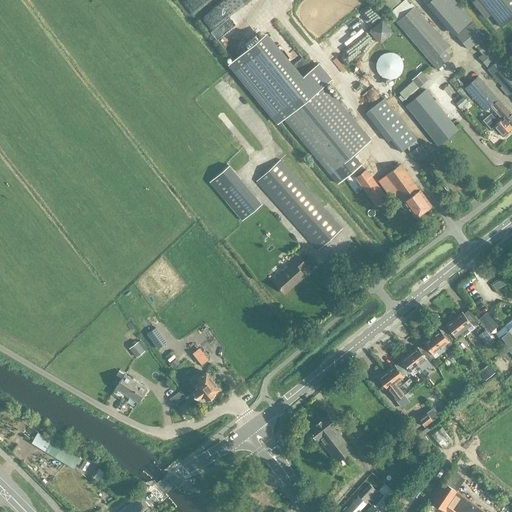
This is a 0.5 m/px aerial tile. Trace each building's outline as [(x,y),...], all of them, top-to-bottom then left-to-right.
[(217,4),(222,0),(198,0),(187,10),(195,19),(215,2),(217,4)] [(248,0),(231,0),(207,13),(214,27),(252,6),(248,0)] [(400,0),(399,0),(380,0),(389,10),(400,0)] [(396,22),(430,62),(436,69),(451,57),(445,50),(448,47),(411,3),(409,4),(405,0),(403,0),(390,12),(397,21),(396,22)] [(427,3),(455,35),(471,21),(453,0),(422,0),(426,4),(427,3)] [(511,0),(475,0),(483,8),(499,29),(511,18),(511,0)] [(381,21),(369,31),(379,43),(391,33),(381,21)] [(483,37),(471,23),(456,36),(468,50),(483,37)] [(326,89),(333,81),(320,65),(313,72),(294,51),(288,57),(268,35),(229,66),(277,126),(283,120),(329,174),(369,141),(326,89)] [(367,35),(347,51),(351,55),(336,69),(341,75),(375,45),(367,35)] [(488,49),(483,43),(476,48),(481,54),(488,49)] [(511,74),(499,59),(499,60),(497,58),(499,56),(491,47),(478,58),(488,69),(487,70),(511,98),(511,74)] [(399,63),(400,62),(399,57),(397,55),(396,53),(394,51),(392,50),(389,49),(387,49),(384,49),(381,50),(377,52),(375,54),(374,57),(373,61),(373,64),(373,66),(374,68),(376,71),(377,72),(380,74),(385,76),(387,76),(390,75),(393,74),(395,72),(398,68),(399,65),(399,63)] [(428,80),(421,72),(412,80),(419,88),(428,80)] [(486,112),(491,107),(499,101),(478,77),(465,88),(486,112)] [(405,106),(437,146),(458,130),(425,90),(405,106)] [(385,99),(369,113),(400,152),(415,140),(385,99)] [(511,128),(511,115),(499,101),(491,107),(503,120),(499,124),(498,123),(498,122),(491,114),(483,121),(490,129),(494,126),(503,136),(506,137),(510,134),(509,131),(511,128)] [(459,115),(466,110),(463,106),(456,111),(459,115)] [(410,154),(418,164),(429,156),(421,146),(410,154)] [(365,170),(355,159),(332,177),(339,186),(365,170)] [(256,181),(317,250),(340,229),(279,160),(256,181)] [(431,206),(399,164),(377,181),(397,206),(403,202),(415,218),(431,206)] [(209,182),(241,220),(260,205),(227,166),(209,182)] [(365,170),(355,178),(376,206),(386,199),(365,170)] [(305,265),(297,257),(291,262),(293,264),(274,282),(284,294),(304,275),(299,270),(305,265)] [(454,313),(450,316),(464,334),(468,332),(465,329),(470,325),(471,327),(478,322),(469,310),(462,314),(461,313),(456,316),(454,313)] [(442,328),(451,339),(454,336),(457,340),(464,334),(450,316),(446,318),(449,322),(442,328)] [(511,323),(497,337),(507,349),(511,344),(511,323)] [(156,328),(147,335),(157,349),(167,342),(156,328)] [(430,336),(442,351),(445,349),(443,345),(448,342),(451,339),(442,328),(439,331),(438,330),(430,336)] [(485,330),(478,335),(487,346),(494,341),(485,330)] [(474,340),(469,333),(466,336),(471,342),(474,340)] [(442,351),(430,336),(422,343),(425,346),(421,349),(430,361),(442,351)] [(136,344),(129,350),(135,358),(143,352),(136,344)] [(416,348),(408,354),(420,369),(424,365),(425,367),(430,364),(429,362),(431,361),(430,361),(421,349),(419,346),(416,348)] [(416,371),(420,369),(408,354),(400,360),(401,361),(398,364),(405,374),(413,368),(416,371)] [(170,361),(163,364),(165,370),(173,368),(170,361)] [(398,380),(405,374),(398,364),(394,366),(393,365),(385,371),(397,386),(398,386),(401,383),(398,380)] [(424,368),(421,371),(426,377),(430,374),(424,368)] [(397,386),(385,371),(377,377),(382,382),(381,383),(382,384),(382,383),(389,392),(393,389),(395,392),(400,389),(398,386),(397,386)] [(426,377),(421,371),(418,373),(423,380),(426,377)] [(215,395),(214,394),(218,391),(205,373),(197,380),(199,383),(194,386),(197,390),(192,393),(198,401),(202,398),(205,402),(207,400),(210,400),(213,398),(213,396),(215,395)] [(124,375),(115,388),(126,395),(129,392),(131,393),(131,395),(139,400),(146,390),(124,375)] [(409,378),(398,386),(404,394),(415,385),(409,378)] [(420,416),(426,424),(433,419),(426,411),(420,416)] [(336,429),(327,417),(308,431),(316,441),(318,440),(335,462),(350,451),(335,430),(336,429)] [(367,429),(363,422),(353,430),(369,451),(379,443),(367,429)] [(33,433),(27,442),(64,464),(76,471),(81,462),(33,433)] [(98,481),(103,473),(98,469),(93,478),(98,481)] [(355,490),(342,479),(326,497),(338,509),(355,490)] [(484,511),(446,483),(432,502),(443,511),(446,507),(451,511),(484,511)] [(356,511),(376,491),(368,484),(342,511),(356,511)]
